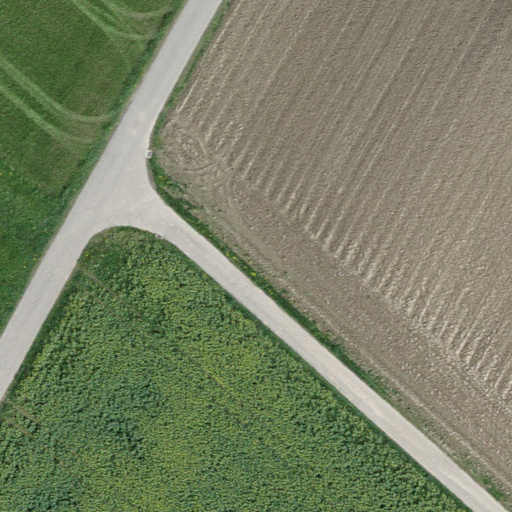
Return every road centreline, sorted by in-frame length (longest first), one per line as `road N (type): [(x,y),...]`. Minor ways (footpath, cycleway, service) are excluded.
road 1 (track): [(239,0),(0,441)]
road 2 (track): [(511,502),(149,170)]
